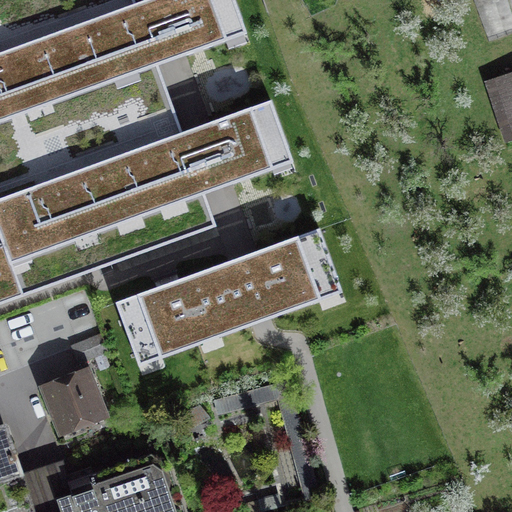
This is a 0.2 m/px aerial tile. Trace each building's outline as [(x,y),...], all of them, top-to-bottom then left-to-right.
[(0,0),(0,304),(216,227),(204,195),(217,190),(272,170),(267,157),(288,149),(271,101),(211,123),(215,135),(200,141),(187,146),(158,66),(172,61),(226,41),(221,28),(242,21),(234,0),(166,0),(169,7),(155,12),(141,17),(134,0),(0,0)] [(511,78),(487,87),(507,143),(511,141),(511,78)] [(241,258),(116,303),(134,353),(157,345),(162,357),(200,343),(196,331),(217,324),(221,336),(263,321),(319,301),(314,288),(338,280),(319,229),(241,258)] [(99,340),(70,351),(77,370),(106,358),(99,340)] [(90,369),(42,387),(61,438),(109,420),(90,369)] [(290,380),(215,400),(219,415),(277,399),(304,501),(321,496),(290,380)] [(0,511),(78,511),(71,488),(62,464),(22,478),(4,427),(0,428),(0,511)] [(150,460),(71,488),(78,511),(186,511),(174,474),(150,460)]
